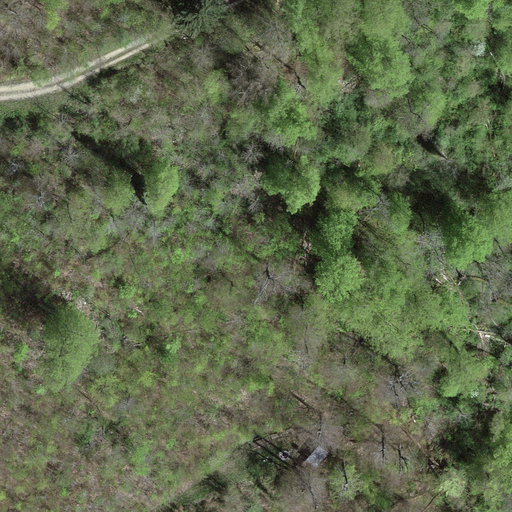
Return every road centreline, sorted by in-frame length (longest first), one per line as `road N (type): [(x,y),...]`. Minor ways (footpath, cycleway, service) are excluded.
road 1 (track): [(242,0),(73,77),(0,92)]
road 2 (track): [(263,452),(154,511)]
